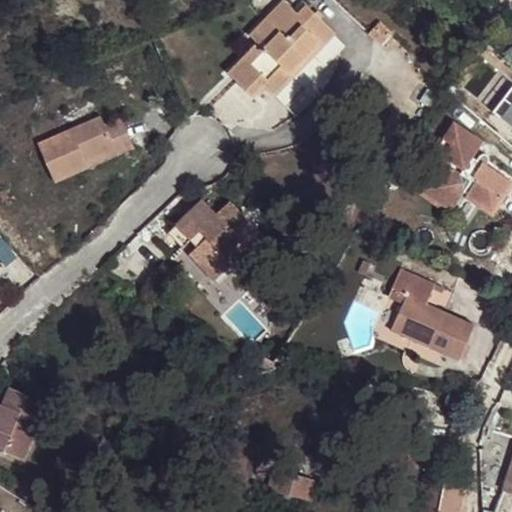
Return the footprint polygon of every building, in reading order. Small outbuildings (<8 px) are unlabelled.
[(281,19),(266,5),(232,40),(240,49),(210,78),(233,102),(246,89),(277,121),(300,98),(290,89),(287,92),(275,79),(316,37),(288,11),(281,19)] [(349,37),(361,49),(372,38),(360,26),(349,37)] [(511,84),(493,108),(511,122),(511,84)] [(98,107),(95,100),(32,122),(47,163),(127,134),(116,102),(98,107)] [(447,116),(435,133),(444,140),(436,151),(412,183),(436,200),(435,204),(438,206),(441,204),(443,205),(453,190),(465,199),(475,185),(490,195),(501,179),(478,162),(482,159),(483,154),(480,149),(475,148),(470,150),(469,155),(464,152),(476,136),(447,116)] [(444,140),(435,133),(426,144),(436,151),(444,140)] [(479,209),(490,195),(475,185),(465,199),(479,209)] [(216,210),(202,194),(165,225),(179,241),(192,231),(198,238),(186,248),(211,277),(229,261),(225,256),(242,241),(258,228),(230,198),(216,210)] [(225,256),(229,261),(234,266),(251,251),(242,241),(225,256)] [(359,266),(354,277),(362,280),(366,268),(359,266)] [(459,359),(473,324),(427,305),(434,286),(397,272),(388,292),(402,299),(399,307),(389,332),(459,359)] [(0,424),(0,451),(9,455),(11,452),(27,459),(51,400),(17,385),(7,407),(14,409),(11,414),(6,413),(0,424)] [(0,403),(0,424),(6,413),(11,414),(14,409),(7,407),(0,403)] [(274,462),(268,487),(310,498),(317,473),(274,462)] [(399,501),(396,511),(458,511),(466,475),(429,467),(422,499),(400,495),(399,501)] [(511,511),(511,484),(504,482),(498,501),(493,511),(511,511)] [(482,510),(489,511),(493,511),(498,501),(483,497),(482,510)] [(384,511),(396,511),(399,501),(387,499),(384,511)]
